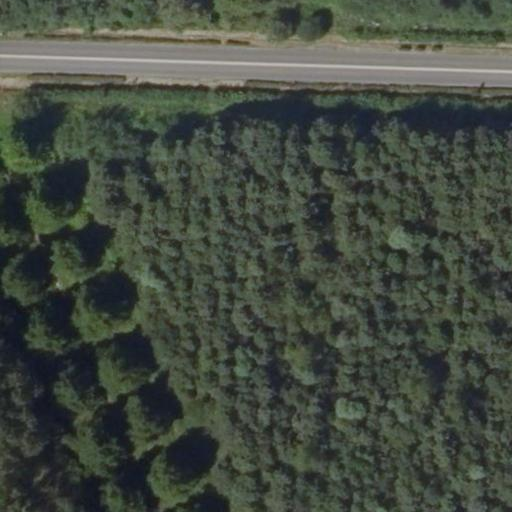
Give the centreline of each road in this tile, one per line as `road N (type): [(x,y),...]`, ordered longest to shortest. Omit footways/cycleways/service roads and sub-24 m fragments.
road 1 (primary): [(0,56),(511,70)]
road 2 (track): [(0,159),(164,511)]
